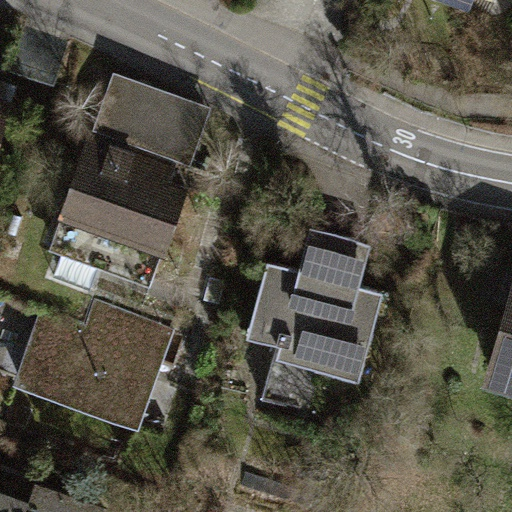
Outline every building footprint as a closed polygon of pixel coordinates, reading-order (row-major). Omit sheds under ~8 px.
[(111,81),(61,235),(181,274),(205,201),(187,196),(194,177),(211,182),(231,120),(111,81)] [(0,162),(19,104),(0,97),(0,162)] [(299,266),(268,258),(249,329),(283,338),(279,353),(356,373),(378,288),(362,284),(374,241),(310,225),(299,266)] [(511,303),(491,374),(511,379),(511,303)] [(20,391),(147,433),(180,331),(101,306),(93,330),(45,314),(20,391)] [(0,496),(0,511),(110,511),(47,490),(40,511),(0,496)]
